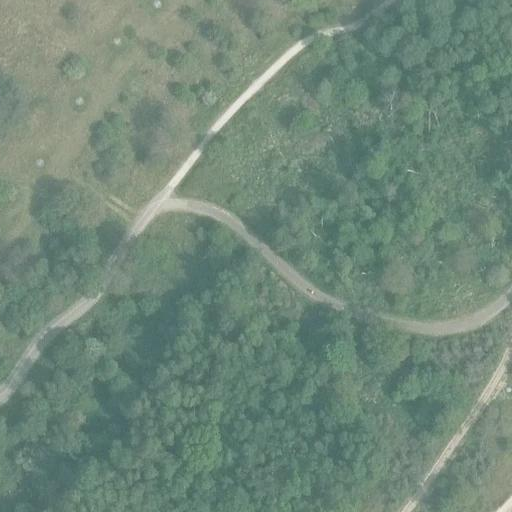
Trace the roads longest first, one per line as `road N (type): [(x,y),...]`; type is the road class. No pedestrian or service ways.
road 1 (track): [(196,0),(110,80),(0,249)]
road 2 (unknown): [(406,511),(511,350)]
